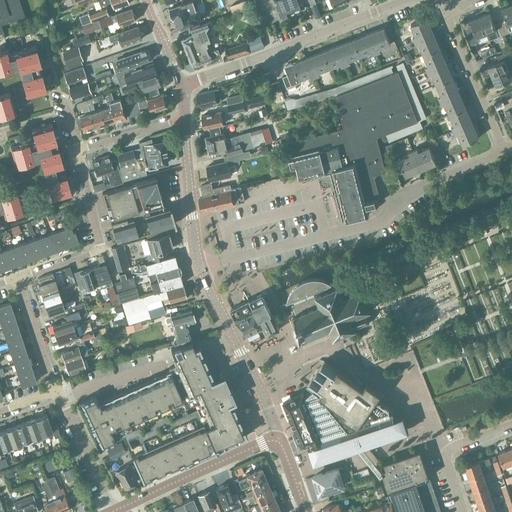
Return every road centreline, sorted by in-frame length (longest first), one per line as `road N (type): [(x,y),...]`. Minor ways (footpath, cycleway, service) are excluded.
road 1 (residential): [(181,85),(419,0)]
road 2 (residential): [(394,207),(369,225),(200,269)]
road 3 (residential): [(81,150),(100,251),(19,282)]
road 4 (tertiary): [(280,438),(200,269)]
road 5 (tertiary): [(112,510),(280,438)]
road 6 (tertiary): [(200,269),(184,119)]
road 7 (residential): [(504,153),(448,14)]
road 8 (residential): [(112,510),(55,392)]
road 9 (residential): [(463,511),(445,455),(511,426)]
road 10 (residential): [(394,207),(504,153)]
